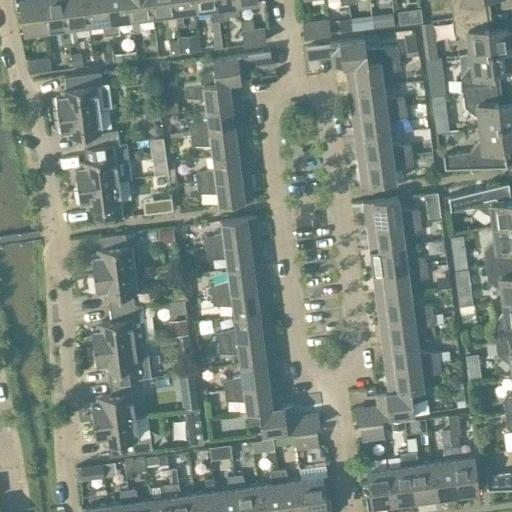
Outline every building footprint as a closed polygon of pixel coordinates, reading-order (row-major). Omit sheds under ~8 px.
[(14,0),(16,9),(20,9),(23,30),(23,31),(45,28),(41,0),(14,0)] [(41,0),(45,28),(59,27),(61,40),(68,39),(63,0),(41,0)] [(63,0),(68,39),(77,38),(75,24),(88,23),(85,0),(63,0)] [(85,0),(88,23),(102,21),(104,34),(111,33),(106,0),(85,0)] [(106,0),(111,33),(119,32),(117,19),(131,17),(128,0),(106,0)] [(128,0),(131,17),(133,30),(141,29),(139,16),(152,14),(150,0),(128,0)] [(150,0),(152,14),(167,12),(169,26),(175,25),(172,0),(150,0)] [(172,0),(175,25),(183,24),(181,10),(195,8),(193,0),(172,0)] [(193,0),(195,8),(209,7),(211,20),(218,19),(215,0),(193,0)] [(215,0),(218,19),(226,18),(225,5),(238,3),(237,0),(215,0)] [(451,0),(450,2),(452,17),(486,13),(484,0),(451,0)] [(419,8),(397,11),(399,23),(421,21),(419,8)] [(392,11),(380,13),(382,25),(394,23),(392,11)] [(486,13),(452,17),(454,32),(468,43),(469,43),(470,52),(510,47),(509,42),(509,41),(511,41),(509,24),(501,25),(502,27),(501,27),(488,29),(486,13)] [(371,14),(359,16),(361,27),(373,26),(371,14)] [(351,29),(349,17),(335,19),(337,31),(351,29)] [(330,32),(328,18),(302,22),(304,35),(330,32)] [(434,35),(432,21),(422,22),(424,37),(434,35)] [(263,27),(241,30),(243,43),(265,40),(264,27),(263,27)] [(198,33),(179,36),(181,52),(200,49),(198,33)] [(179,50),(177,36),(166,37),(168,51),(179,50)] [(332,67),(345,65),(399,58),(397,45),(365,47),(364,37),(329,42),(315,44),(306,45),(308,58),(331,55),(332,67)] [(435,41),(423,43),(425,58),(437,56),(435,41)] [(416,43),(405,44),(406,56),(418,54),(416,43)] [(471,62),(460,76),(462,91),(496,86),(494,70),(506,68),(507,68),(507,70),(511,69),(511,52),(510,52),(510,47),(470,52),(471,61),(471,62)] [(136,58),(135,50),(114,53),(115,61),(136,58)] [(201,72),(202,82),(203,84),(238,80),(250,78),(248,66),(272,63),(270,50),(246,53),(211,58),(213,69),(201,72)] [(112,51),(102,52),(103,62),(113,61),(112,51)] [(83,65),(81,53),(71,54),(73,66),(83,65)] [(51,69),(49,55),(27,58),(29,72),(51,69)] [(437,56),(425,58),(429,83),(430,94),(430,95),(431,95),(443,94),(437,56)] [(400,67),(399,58),(345,65),(348,87),(383,82),(381,71),(400,67)] [(167,60),(160,61),(161,70),(169,70),(167,60)] [(153,64),(140,65),(141,79),(155,77),(153,64)] [(55,94),(58,113),(99,107),(96,85),(102,84),(100,70),(64,75),(67,93),(55,94)] [(177,86),(176,74),(162,76),(163,87),(174,86),(177,86)] [(241,101),(238,80),(203,84),(202,82),(183,85),(185,96),(204,94),(206,105),(241,101)] [(348,87),(351,111),(405,104),(404,95),(385,97),(383,82),(348,87)] [(174,86),(163,87),(165,100),(176,99),(174,86)] [(496,86),(462,91),(464,106),(478,117),(480,126),(511,121),(511,98),(511,99),(511,101),(498,103),(496,86)] [(145,87),(142,91),(142,96),(146,98),(151,98),(154,94),(153,90),(150,87),(145,87)] [(443,94),(431,95),(436,132),(449,130),(444,93),(443,94)] [(159,99),(143,101),(144,113),(150,117),(161,115),(159,99)] [(244,125),(241,101),(206,105),(208,120),(189,124),(190,132),(244,125)] [(413,103),(405,104),(406,114),(415,113),(413,103)] [(406,114),(405,104),(351,111),(354,135),(389,130),(387,118),(406,115),(406,114)] [(82,134),(83,146),(108,143),(119,142),(117,128),(102,130),(99,107),(58,113),(60,131),(71,129),(72,135),(82,134)] [(469,150),(442,153),(444,167),(506,165),(503,144),(511,142),(511,121),(480,126),(481,135),(469,150)] [(247,150),(244,125),(190,132),(191,143),(210,142),(212,154),(247,150)] [(354,135),(357,159),(411,152),(410,143),(391,144),(389,130),(354,135)] [(163,136),(149,137),(151,149),(164,148),(163,136)] [(75,166),(77,184),(118,178),(115,154),(109,155),(108,143),(83,146),(86,164),(75,166)] [(250,174),(247,150),(212,154),(214,168),(195,172),(196,181),(250,174)] [(413,162),(411,152),(357,159),(361,184),(396,180),(394,166),(413,162)] [(166,156),(152,158),(154,174),(168,172),(166,156)] [(250,174),(196,181),(197,191),(217,190),(219,203),(253,198),(250,174)] [(121,202),(118,178),(77,184),(79,202),(91,201),(93,218),(117,215),(116,203),(121,202)] [(508,181),(448,195),(450,209),(477,205),(492,216),(493,225),(511,222),(511,201),(511,202),(508,181)] [(437,191),(425,192),(428,216),(430,216),(438,214),(440,214),(437,191)] [(171,196),(155,198),(157,211),(173,209),(171,196)] [(363,200),(366,224),(420,217),(419,208),(399,207),(398,196),(363,200)] [(204,236),(205,245),(259,237),(256,214),(221,219),(222,230),(204,236)] [(428,216),(420,217),(421,227),(431,224),(430,216),(428,216)] [(366,224),(369,248),(404,244),(403,233),(421,227),(420,217),(366,224)] [(494,235),(483,249),(485,264),(511,260),(511,222),(493,225),(494,235)] [(175,243),(173,228),(158,229),(160,245),(175,243)] [(91,254),(93,273),(135,267),(132,243),(126,244),(124,232),(100,235),(102,253),(91,254)] [(463,233),(450,235),(454,268),(467,266),(463,233)] [(262,262),(259,237),(205,245),(206,255),(226,256),(227,266),(262,262)] [(369,248),(372,271),(426,264),(425,255),(405,255),(404,244),(369,248)] [(511,260),(485,264),(487,279),(501,290),(503,299),(511,297),(511,260)] [(210,284),(211,293),(265,286),(262,262),(227,266),(228,278),(210,284)] [(428,274),(426,264),(372,271),(375,294),(410,290),(409,280),(428,274)] [(135,267),(93,273),(96,291),(107,289),(109,307),(134,304),(132,292),(138,291),(135,267)] [(268,308),(265,286),(211,293),(212,303),(232,304),(233,312),(268,308)] [(375,294),(378,319),(432,312),(431,303),(412,302),(410,290),(375,294)] [(469,293),(458,295),(459,305),(472,303),(471,293),(469,293)] [(503,309),(492,323),(494,338),(511,335),(511,297),(503,299),(504,308),(503,309)] [(184,298),(167,300),(169,312),(185,310),(184,298)] [(142,303),(134,304),(109,307),(111,320),(101,321),(102,327),(91,328),(93,346),(135,341),(147,339),(142,303)] [(216,331),(217,340),(271,332),(268,308),(233,312),(235,326),(216,331)] [(378,319),(382,342),(416,338),(415,328),(434,322),(432,312),(378,319)] [(185,319),(170,321),(172,336),(174,336),(187,334),(185,319)] [(238,351),(240,363),(275,358),(271,332),(217,340),(219,351),(238,351)] [(187,334),(174,336),(176,350),(191,348),(189,334),(187,334)] [(511,335),(494,338),(496,352),(511,364),(511,370),(511,335)] [(418,350),(416,338),(382,342),(385,366),(439,358),(438,351),(418,350)] [(135,341),(93,346),(96,365),(107,363),(109,381),(134,378),(151,376),(147,339),(135,341)] [(473,340),(463,342),(465,354),(475,352),(473,340)] [(222,379),(223,387),(278,380),(275,358),(240,363),(241,373),(222,379)] [(385,366),(388,388),(423,384),(422,376),(440,370),(439,358),(385,366)] [(479,365),(467,366),(468,378),(480,376),(479,365)] [(136,391),(134,378),(109,381),(111,393),(101,395),(102,400),(91,402),(93,420),(135,415),(132,392),(136,391)] [(244,399),(246,409),(281,404),(278,380),(223,387),(225,398),(244,399)] [(511,383),(505,393),(502,396),(504,411),(511,410),(511,383)] [(424,397),(423,384),(388,388),(388,390),(376,392),(377,404),(354,407),(356,420),(414,413),(412,401),(424,397)] [(199,406),(196,385),(180,387),(182,408),(184,408),(198,406),(199,406)] [(459,387),(453,387),(454,395),(458,395),(464,395),(463,386),(459,387)] [(281,405),(281,404),(246,409),(247,421),(260,421),(261,433),(296,428),(319,425),(318,411),(295,414),(293,403),(281,405)] [(198,406),(184,408),(189,444),(204,442),(199,406),(198,406)] [(457,412),(446,414),(448,427),(450,443),(457,492),(459,492),(476,488),(476,490),(479,489),(474,455),(461,456),(458,445),(459,445),(458,437),(456,437),(456,435),(460,434),(457,412)] [(147,413),(135,415),(93,420),(96,438),(107,437),(109,455),(152,449),(147,413)] [(404,428),(402,420),(391,421),(392,429),(404,428)] [(384,436),(382,422),(360,425),(362,439),(384,436)] [(433,496),(435,495),(431,460),(418,462),(415,450),(417,450),(414,426),(404,427),(408,451),(414,498),(416,498),(433,493),(433,496)] [(448,427),(440,428),(443,444),(450,443),(448,427)] [(316,431),(294,434),(296,444),(296,448),(318,445),(316,431)] [(284,446),(296,444),(294,434),(283,436),(284,446)] [(273,437),(251,440),(253,450),(274,447),(273,437)] [(230,443),(208,446),(209,448),(210,460),(232,457),(230,443)] [(443,459),(431,460),(435,495),(438,495),(437,493),(454,492),(454,493),(457,492),(450,443),(443,444),(443,446),(443,459)] [(322,445),(316,446),(317,455),(324,454),(322,445)] [(400,464),(388,466),(392,501),(395,501),(394,498),(411,498),(414,498),(408,451),(400,452),(400,464)] [(492,461),(491,452),(481,454),(483,463),(492,461)] [(158,454),(144,456),(145,466),(159,464),(158,454)] [(144,456),(124,459),(126,471),(145,468),(145,466),(144,456)] [(114,460),(102,462),(104,475),(116,474),(114,460)] [(104,475),(102,462),(80,465),(82,478),(104,475)] [(392,501),(388,466),(366,469),(369,491),(365,492),(367,509),(385,504),(384,500),(390,499),(390,501),(392,501)] [(176,467),(168,468),(170,482),(173,511),(195,511),(193,492),(181,494),(179,487),(176,467)] [(302,511),(304,511),(300,478),(288,479),(284,467),(277,468),(282,511),(297,511),(302,511)] [(270,482),(257,483),(260,511),(282,511),(277,468),(269,469),(270,482)] [(511,470),(485,474),(487,488),(511,486),(511,470)] [(242,473),(234,474),(239,511),(260,511),(257,483),(245,485),(242,473)] [(239,511),(234,474),(227,475),(227,487),(214,489),(217,511),(239,511)] [(322,475),(300,478),(304,511),(306,511),(307,510),(312,510),(312,511),(331,511),(329,497),(325,497),(322,475)] [(217,511),(214,489),(213,477),(204,478),(206,490),(193,492),(195,511),(217,511)] [(162,496),(150,498),(152,511),(173,511),(170,482),(162,483),(162,496)] [(135,487),(127,488),(130,511),(152,511),(150,498),(138,499),(135,487)] [(120,502),(107,503),(108,511),(130,511),(127,488),(120,489),(120,502)] [(108,511),(107,503),(85,506),(86,511),(108,511)]
